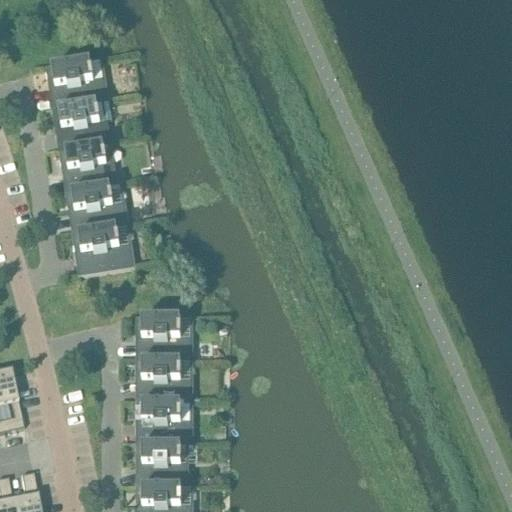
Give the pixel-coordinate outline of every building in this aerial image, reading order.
[(55,91),(58,112),(97,106),(97,108),(109,106),(109,105),(107,105),(104,82),(93,84),(90,66),(103,64),(102,63),(46,72),(46,73),(48,72),(51,92),(55,91)] [(61,133),(65,154),(103,147),(104,149),(111,148),(111,147),(109,147),(106,124),(100,125),(97,108),(97,106),(58,112),(52,113),(53,114),(54,114),(57,133),(61,133)] [(68,174),(71,195),(110,189),(110,191),(123,189),(122,188),(116,189),(112,166),(106,166),(104,149),(103,147),(65,154),(59,154),(59,156),(61,155),(64,175),(68,174)] [(75,216),(78,236),(116,230),(117,232),(129,230),(129,229),(127,229),(124,206),(113,208),(110,191),(110,189),(71,195),(65,196),(66,197),(67,197),(70,216),(75,216)] [(116,230),(78,236),(72,237),(72,239),(74,238),(77,258),(81,257),(85,279),(79,279),(79,281),(136,272),(135,271),(134,271),(130,248),(119,249),(117,232),(116,230)] [(142,343),(142,364),(181,364),(181,366),(193,366),(193,364),(192,364),(192,341),(181,341),(181,323),(193,323),(193,322),(136,322),(136,323),(137,323),(137,343),(142,343)] [(142,385),(142,406),(181,406),(181,408),(193,408),(193,406),(192,406),(192,383),(181,383),(181,366),(181,364),(142,364),(136,364),(136,365),(137,365),(137,385),(142,385)] [(10,374),(0,376),(0,406),(10,404),(13,419),(0,421),(0,437),(23,432),(10,374)] [(142,427),(142,448),(181,448),(181,450),(194,450),(194,448),(192,448),(192,425),(181,425),(181,408),(181,406),(142,406),(136,406),(136,407),(137,407),(138,427),(142,427)] [(142,469),(142,490),(181,490),(181,492),(194,492),(194,490),(187,490),(187,467),(181,467),(181,450),(181,448),(142,448),(136,448),(136,449),(138,449),(138,469),(142,469)] [(12,511),(39,511),(33,477),(21,479),(25,501),(12,504),(11,504),(12,511)] [(0,505),(0,511),(12,511),(11,504),(12,504),(8,482),(0,483),(0,504),(0,506),(0,505)] [(181,490),(142,490),(136,490),(136,491),(138,491),(138,511),(142,511),(192,511),(192,509),(181,509),(181,492),(181,490)]
